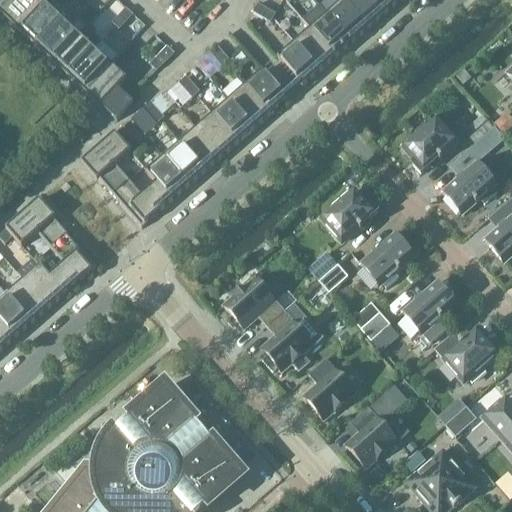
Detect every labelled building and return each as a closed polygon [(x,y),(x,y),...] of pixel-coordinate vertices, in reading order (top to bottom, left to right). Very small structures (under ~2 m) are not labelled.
[(0,0),(0,15),(5,20),(23,0),(0,0)] [(23,0),(5,20),(21,35),(47,7),(38,0),(23,0)] [(368,0),(347,0),(343,4),(368,32),(384,17),(368,0)] [(397,0),(368,0),(384,17),(401,3),(397,0)] [(343,4),(327,18),(351,46),(368,32),(343,4)] [(21,35),(37,50),(63,22),(47,7),(21,35)] [(253,15),(261,20),(266,12),(258,7),(253,15)] [(126,11),(119,18),(126,25),(133,18),(126,11)] [(266,12),(261,20),(270,25),(275,17),(266,12)] [(126,25),(119,18),(112,26),(119,32),(126,25)] [(327,18),(310,32),(335,61),(351,46),(327,18)] [(37,50),(53,65),(79,37),(63,22),(37,50)] [(101,45),(91,36),(94,32),(88,27),(79,37),(53,65),(69,80),(95,52),(101,45)] [(310,32),(294,47),(319,75),(335,61),(310,32)] [(69,80),(85,95),(111,67),(117,60),(101,45),(95,52),(69,80)] [(319,75),(294,47),(277,61),(302,89),(319,75)] [(174,56),(173,55),(167,49),(160,57),(149,67),(156,74),(167,64),(174,56)] [(211,58),(218,65),(225,59),(219,51),(211,58)] [(225,59),(218,65),(224,73),(232,66),(225,59)] [(101,109),(113,97),(127,82),(111,67),(85,95),(101,109)] [(262,74),(246,89),(271,117),(287,103),(262,74)] [(458,78),(457,82),(460,86),(465,86),(469,83),(469,79),(466,75),(462,75),(461,75),(458,78)] [(186,79),(178,86),(185,94),(193,87),(186,79)] [(193,87),(185,94),(192,101),(199,94),(193,87)] [(246,89),(229,103),(254,132),(271,117),(246,89)] [(113,97),(101,109),(117,124),(128,111),(113,97)] [(229,103),(213,117),(238,146),(254,132),(229,103)] [(143,112),(150,119),(157,113),(151,105),(143,112)] [(157,113),(150,119),(157,127),(164,120),(157,113)] [(511,123),(505,116),(493,126),(502,137),(511,128),(511,123)] [(213,117),(196,132),(221,160),(238,146),(213,117)] [(467,137),(474,146),(492,130),(482,118),(473,126),(475,129),(467,137)] [(446,128),(444,131),(437,123),(432,127),(428,123),(416,134),(419,138),(403,152),(415,165),(412,167),(421,177),(438,162),(440,164),(442,162),(440,160),(457,145),(455,144),(458,141),(446,128)] [(123,129),(115,136),(122,144),(130,137),(123,129)] [(494,130),(475,147),(485,158),(504,141),(494,130)] [(196,132),(180,146),(205,175),(221,160),(196,132)] [(82,164),(112,198),(129,183),(115,168),(131,154),(122,144),(115,136),(103,146),(104,147),(99,151),(98,150),(82,164)] [(180,146),(163,161),(188,189),(205,175),(180,146)] [(163,161),(147,175),(172,203),(188,189),(163,161)] [(495,189),(475,167),(443,196),(462,219),(476,206),(476,207),(478,205),(480,203),(484,208),(497,197),(492,192),(495,189)] [(129,183),(112,198),(141,231),(157,218),(157,217),(172,203),(147,175),(156,186),(142,198),(129,183)] [(360,231),(378,215),(369,205),(366,208),(355,194),(322,223),(342,246),(358,232),(360,235),(362,233),(360,231)] [(484,244),(504,266),(511,259),(511,200),(488,221),(498,232),(484,244)] [(37,236),(50,251),(67,237),(37,203),(22,217),(22,218),(18,222),(17,221),(5,231),(13,240),(21,250),(37,236)] [(0,242),(5,247),(13,240),(5,231),(0,236),(0,242)] [(40,268),(39,269),(64,297),(80,284),(81,284),(96,271),(67,237),(50,251),(64,267),(50,279),(40,268)] [(360,268),(380,291),(383,288),(386,292),(399,281),(395,277),(398,275),(399,275),(401,274),(400,273),(413,261),(393,239),(360,268)] [(308,272),(318,284),(336,268),(326,256),(308,272)] [(337,268),(319,285),(328,295),(347,279),(337,268)] [(39,269),(24,283),(49,311),(64,297),(39,269)] [(258,321),(266,331),(285,315),(276,305),(275,306),(254,282),(223,309),(244,333),(258,321)] [(24,283),(7,297),(32,326),(49,311),(24,283)] [(443,322),(442,321),(455,310),(435,287),(402,316),(422,339),(440,323),(441,324),(443,322)] [(7,297),(0,303),(0,322),(16,340),(32,326),(7,297)] [(352,323),(361,333),(380,316),(371,306),(352,323)] [(294,307),(285,315),(266,331),(275,340),(261,352),(265,357),(260,362),(273,376),(277,371),(282,377),(292,368),(299,376),(310,366),(303,358),(323,340),(294,307)] [(380,316),(361,333),(370,343),(389,327),(380,316)] [(0,322),(0,353),(16,340),(0,322)] [(457,342),(453,337),(435,353),(464,387),(469,382),(472,386),(485,375),(482,371),(497,358),(485,344),(488,342),(480,332),(468,343),(463,337),(457,342)] [(303,400),(324,425),(355,397),(334,373),(335,373),(327,363),(309,379),(317,388),(303,400)] [(118,434),(117,432),(114,435),(111,437),(108,441),(106,444),(105,446),(103,449),(102,451),(101,453),(99,457),(97,462),(96,466),(96,468),(96,471),(95,473),(88,473),(89,472),(88,471),(54,511),(207,511),(244,480),(211,442),(209,443),(197,430),(199,428),(166,390),(127,423),(129,425),(118,434)] [(511,408),(506,402),(484,422),(511,454),(511,408)] [(448,410),(437,420),(446,430),(457,420),(448,410)] [(345,449),(366,473),(397,446),(376,422),(377,421),(369,411),(351,427),(359,436),(345,449)] [(457,420),(446,430),(455,441),(476,423),(466,412),(457,420)] [(414,445),(407,450),(412,456),(418,450),(414,445)] [(417,453),(403,466),(411,475),(425,462),(417,453)] [(476,491),(443,453),(405,487),(427,511),(452,511),(453,511),(454,511),(462,506),(461,504),(476,491)]
